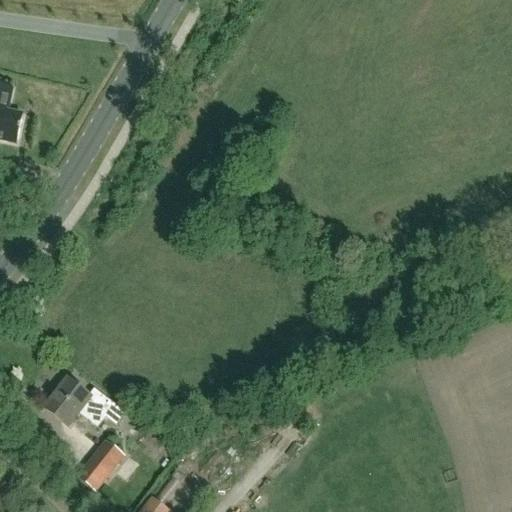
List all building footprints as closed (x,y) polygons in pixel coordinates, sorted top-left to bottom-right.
[(0,141),(17,146),(23,117),(7,114),(12,90),(0,87),(0,141)] [(99,429),(107,418),(87,403),(91,398),(68,380),(45,410),(68,427),(79,414),(99,429)] [(255,488),(262,495),(311,446),(296,430),(239,487),(247,495),(255,488)] [(79,478),(96,492),(123,458),(106,444),(79,478)] [(216,454),(208,475),(221,480),(229,458),(216,454)] [(175,506),(191,483),(180,475),(164,498),(175,506)] [(145,511),(171,511),(156,499),(145,511)]
